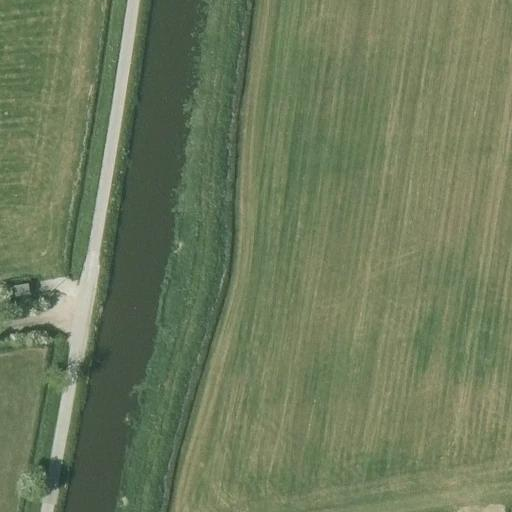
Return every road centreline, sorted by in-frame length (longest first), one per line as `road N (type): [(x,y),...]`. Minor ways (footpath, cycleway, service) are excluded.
road 1 (track): [(138,511),(196,274),(227,0)]
road 2 (unclassified): [(42,511),(101,233),(130,0)]
